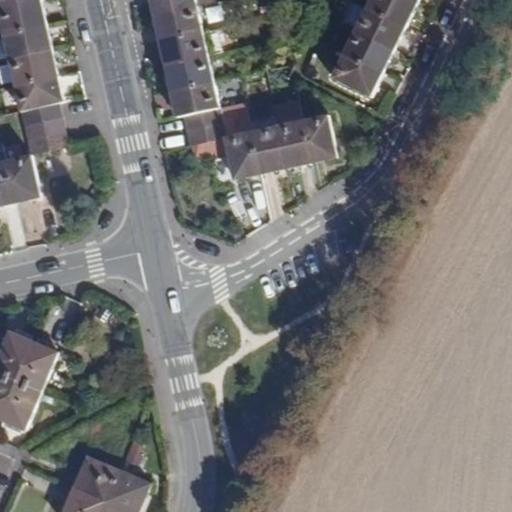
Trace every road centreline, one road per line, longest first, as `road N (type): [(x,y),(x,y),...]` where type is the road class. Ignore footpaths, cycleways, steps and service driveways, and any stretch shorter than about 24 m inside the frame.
road 1 (residential): [(172,314),(223,290),(383,185),(481,0)]
road 2 (residential): [(103,0),(160,250)]
road 3 (residential): [(172,314),(199,444),(190,511)]
road 4 (residential): [(0,287),(160,250)]
